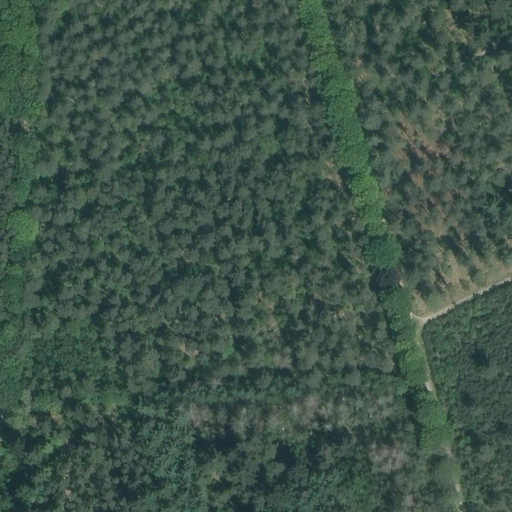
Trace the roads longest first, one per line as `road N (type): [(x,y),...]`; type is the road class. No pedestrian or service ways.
road 1 (track): [(460,511),(329,0)]
road 2 (unclassified): [(0,397),(30,0)]
